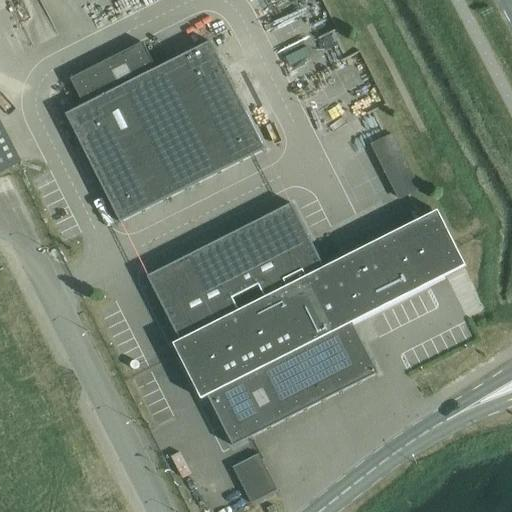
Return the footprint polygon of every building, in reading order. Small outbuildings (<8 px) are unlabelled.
[(192,52),(157,69),(84,107),(74,112),(66,116),(93,169),(121,224),(196,186),(266,151),(243,107),(211,42),(192,52)] [(0,107),(0,174),(27,162),(1,107),(0,107)] [(401,133),(379,142),(402,198),(423,190),(401,133)] [(466,267),(438,212),(397,233),(378,243),(357,253),(325,269),(305,229),(293,205),(237,233),(148,278),(171,323),(180,342),(174,346),(188,373),(202,401),(208,397),(234,448),(341,394),(378,375),(353,324),(349,317),(365,309),(369,316),(466,267)] [(263,453),(239,464),(257,500),(281,489),(263,453)]
